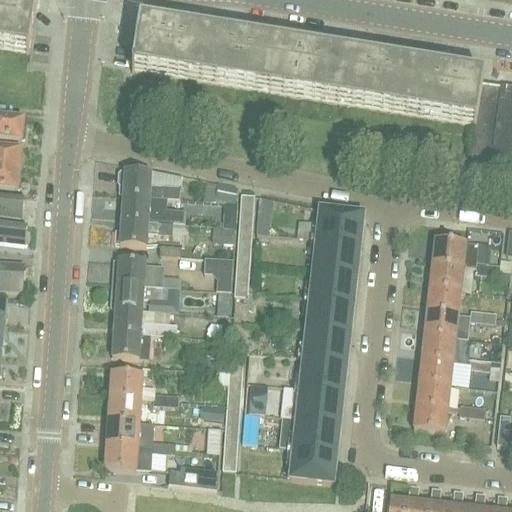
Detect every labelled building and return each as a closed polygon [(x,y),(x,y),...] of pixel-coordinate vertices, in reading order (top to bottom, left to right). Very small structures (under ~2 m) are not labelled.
[(0,53),(28,58),(35,10),(33,10),(33,11),(10,7),(7,6),(8,2),(0,1),(0,53)] [(131,75),(199,86),(207,39),(184,35),(181,35),(182,31),(168,28),(167,32),(164,32),(141,28),(139,27),(131,75)] [(199,86),(268,97),(276,50),(252,46),(250,46),(250,42),(236,39),(235,43),(233,43),(207,39),(199,86)] [(268,97),(337,108),(344,61),(320,57),(321,57),(318,57),(319,53),(304,50),(304,54),(301,54),(276,50),(268,97)] [(337,108),(406,119),(413,72),(389,69),(389,68),(386,68),(387,64),(373,61),(372,65),(369,65),(344,61),(337,108)] [(481,88),(482,88),(483,83),(481,82),(481,83),(457,80),(457,79),(455,79),(455,75),(441,72),(440,76),(438,76),(413,72),(406,119),(475,130),(481,88)] [(481,88),(475,130),(474,131),(466,183),(511,189),(511,92),(482,88),(481,88)] [(0,142),(20,145),(23,124),(0,122),(0,142)] [(0,173),(18,175),(20,155),(0,152),(0,173)] [(0,193),(16,195),(18,175),(0,173),(0,193)] [(149,191),(150,178),(120,176),(118,178),(117,188),(119,190),(123,191),(123,201),(148,203),(166,204),(180,205),(181,192),(160,191),(159,192),(149,191)] [(236,193),(217,189),(214,204),(233,208),(236,193)] [(0,221),(20,224),(23,202),(0,199),(0,221)] [(240,200),(233,298),(233,302),(246,302),(253,201),(240,200)] [(123,201),(121,225),(147,227),(172,229),(185,229),(185,216),(166,215),(166,204),(148,203),(123,201)] [(309,238),(308,242),(359,248),(362,218),(318,213),(315,239),(309,238)] [(223,225),(223,232),(235,232),(236,222),(227,221),(223,225)] [(172,229),(147,227),(121,225),(120,236),(116,236),(115,248),(119,248),(119,249),(145,251),(146,239),(171,241),(172,229)] [(0,247),(24,250),(27,230),(0,226),(0,247)] [(219,249),(234,250),(235,234),(220,233),(219,249)] [(315,246),(312,273),(356,278),(359,248),(308,242),(308,245),(315,246)] [(478,249),(433,244),(430,268),(462,272),(475,274),(476,268),(478,249)] [(159,249),(159,260),(176,261),(176,260),(180,260),(180,250),(159,249)] [(216,297),(231,298),(233,265),(204,263),(204,279),(212,280),(217,285),(216,297)] [(116,290),(143,292),(162,293),(163,272),(144,271),(144,267),(113,265),(112,278),(116,278),(116,290)] [(0,295),(21,297),(23,269),(0,266),(0,295)] [(430,268),(428,292),(459,296),(462,272),(430,268)] [(476,268),(475,274),(475,279),(487,281),(488,275),(485,275),(486,269),(476,268)] [(500,282),(501,270),(486,269),(485,275),(488,275),(487,281),(500,282)] [(302,298),(302,302),(352,308),(356,278),(312,273),(309,299),(302,298)] [(177,294),(162,293),(143,292),(116,290),(115,300),(113,300),(111,301),(110,310),(113,312),(114,313),(114,314),(141,316),(142,304),(177,306),(177,294)] [(425,315),(457,319),(459,296),(428,292),(425,315)] [(305,329),(305,333),(349,337),(352,308),(302,302),(302,305),(308,306),(305,329)] [(114,314),(113,338),(175,342),(176,330),(140,328),(141,316),(114,314)] [(425,315),(423,339),(454,343),(457,319),(425,315)] [(480,322),(480,317),(469,316),(468,326),(482,327),(482,322),(480,322)] [(495,318),(480,317),(480,322),(482,322),(482,327),(494,329),(495,318)] [(187,322),(188,344),(220,343),(219,320),(187,322)] [(302,362),(345,367),(349,337),(305,333),(302,358),(296,358),(296,361),(302,362)] [(175,342),(113,338),(111,363),(138,364),(148,365),(149,341),(175,342)] [(452,366),(454,343),(423,339),(420,362),(452,366)] [(229,364),(228,379),(222,476),(235,475),(243,350),(230,350),(229,364)] [(293,389),(292,392),(342,397),(345,367),(302,362),(299,389),(293,389)] [(449,389),(452,366),(420,362),(418,386),(449,389)] [(228,379),(229,364),(198,363),(198,376),(228,379)] [(475,369),(475,364),(464,363),(463,373),(477,375),(477,369),(475,369)] [(477,375),(488,376),(489,370),(500,372),(500,364),(490,363),(489,365),(475,364),(475,369),(477,369),(477,375)] [(500,372),(489,370),(488,376),(487,382),(498,383),(500,372)] [(109,379),(108,403),(139,405),(141,381),(109,379)] [(418,386),(415,409),(447,413),(449,389),(418,386)] [(342,397),(292,392),(292,395),(298,396),(295,422),(339,427),(342,397)] [(151,411),(163,412),(164,401),(151,400),(151,411)] [(176,413),(176,407),(177,402),(164,401),(163,412),(176,413)] [(139,405),(108,403),(106,427),(138,429),(139,405)] [(447,413),(415,409),(412,434),(444,437),(447,413)] [(470,416),(470,411),(459,410),(458,421),(471,423),(472,416),(470,416)] [(484,413),(470,411),(470,416),(472,416),(471,423),(483,424),(484,413)] [(511,415),(510,416),(509,421),(499,420),(496,450),(511,451),(511,415)] [(242,448),(256,449),(259,420),(244,419),(242,448)] [(279,451),(286,451),(335,457),(339,427),(295,422),(294,435),(288,435),(280,446),(279,451)] [(106,427),(105,450),(136,452),(138,429),(106,427)] [(148,458),(160,459),(161,448),(148,448),(148,453),(136,452),(105,450),(103,474),(135,476),(135,474),(147,475),(148,458)] [(173,460),(173,455),(174,449),(161,448),(160,459),(173,460)] [(291,456),(289,483),(332,487),(335,457),(286,451),(285,455),(291,456)] [(216,495),(217,476),(180,472),(179,477),(170,476),(168,490),(216,495)] [(416,508),(418,492),(409,491),(407,507),(389,505),(388,511),(411,511),(412,507),(416,508)] [(412,507),(411,511),(434,511),(434,510),(439,510),(440,494),(431,493),(429,509),(416,508),(412,507)] [(456,511),(460,511),(462,497),(453,496),(451,511),(439,510),(434,510),(434,511),(456,511)] [(483,511),(484,499),(475,498),(473,511),(456,511),(483,511)] [(505,511),(506,502),(497,501),(496,511),(505,511)]
